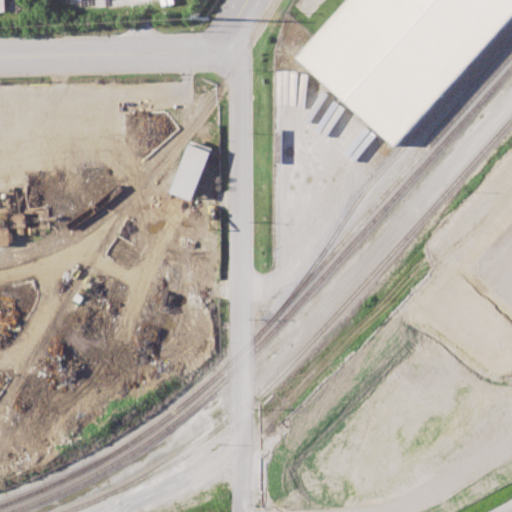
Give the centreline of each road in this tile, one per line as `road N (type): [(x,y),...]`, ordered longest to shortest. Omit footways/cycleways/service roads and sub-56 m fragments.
road 1 (residential): [(217,50),(232,60),(239,86),(241,511)]
road 2 (tertiary): [(217,50),(0,55)]
